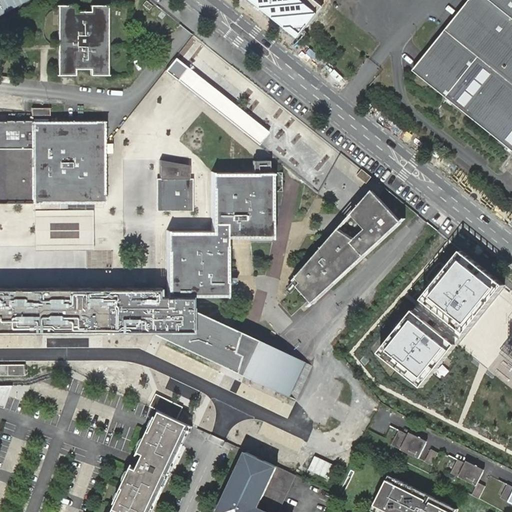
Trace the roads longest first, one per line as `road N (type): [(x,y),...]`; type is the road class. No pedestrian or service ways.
road 1 (tertiary): [(200,0),(511,250)]
road 2 (unknown): [(511,472),(328,383)]
